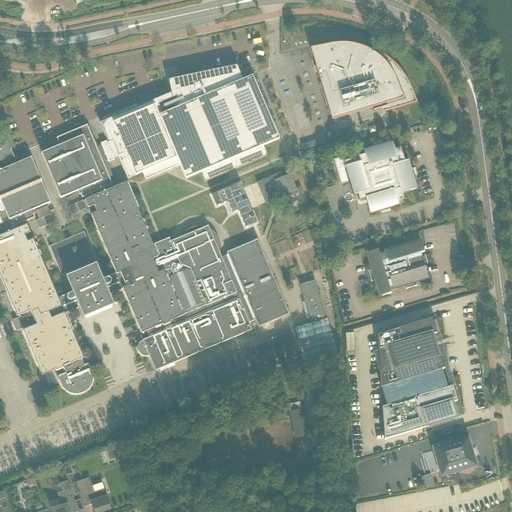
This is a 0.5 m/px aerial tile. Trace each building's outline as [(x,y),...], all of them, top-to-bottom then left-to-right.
[(384,55),(381,53),(377,51),(374,50),(371,48),(368,47),(364,46),(360,45),(357,44),(354,44),(354,45),(350,44),(344,44),(340,44),(336,44),(332,44),(310,49),(313,59),(311,60),(313,68),(316,67),(332,120),(373,108),(374,111),(381,109),(382,113),(417,102),(410,87),(409,84),(408,81),(406,78),(405,76),(403,73),(401,70),(398,68),(396,65),(393,63),(390,60),(387,58),(384,55)] [(153,102),(154,105),(180,166),(179,166),(185,179),(201,173),(205,182),(267,155),(263,146),(279,140),(247,64),(168,81),(171,95),(153,102)] [(203,227),(197,227),(191,228),(185,231),(181,236),(179,240),(178,239),(170,242),(169,238),(153,245),(126,183),(117,187),(106,161),(107,161),(108,162),(109,162),(108,161),(112,159),(113,160),(114,160),(113,159),(114,158),(124,181),(142,173),(145,180),(179,166),(180,166),(154,105),(140,112),(136,104),(102,119),(103,122),(100,124),(108,143),(107,143),(106,142),(105,142),(106,144),(102,145),(101,144),(100,144),(101,146),(96,148),(87,125),(56,138),(59,146),(41,154),(60,199),(79,191),(82,198),(96,192),(98,195),(85,200),(88,208),(94,206),(97,212),(91,215),(116,274),(98,281),(94,270),(88,273),(82,260),(93,255),(84,233),(51,247),(60,269),(77,262),(83,275),(71,280),(75,291),(58,298),(33,240),(27,242),(24,235),(30,233),(27,225),(14,230),(13,227),(35,218),(31,211),(34,210),(38,220),(35,221),(39,229),(54,223),(46,204),(50,203),(31,158),(16,164),(7,142),(0,144),(0,276),(17,317),(19,316),(20,319),(14,321),(18,329),(23,327),(24,330),(23,331),(42,376),(55,370),(56,371),(63,369),(65,374),(57,377),(61,385),(63,388),(66,391),(70,393),(74,394),(78,394),(82,393),(86,391),(89,388),(91,384),(92,380),(92,376),(91,372),(88,364),(84,365),(81,359),(83,358),(64,314),(78,308),(81,316),(112,303),(109,295),(122,290),(141,334),(147,331),(149,338),(142,341),(139,343),(137,347),(138,352),(141,355),(145,357),(149,356),(155,371),(252,330),(248,323),(255,320),(258,328),(288,315),(257,240),(226,253),(227,255),(221,258),(220,256),(219,255),(220,252),(220,245),(218,239),(215,234),(210,230),(209,229),(207,226),(205,227),(203,227)] [(363,151),(364,155),(359,156),(358,153),(334,160),(341,184),(350,182),(354,195),(358,206),(367,204),(370,213),(379,211),(380,215),(390,212),(389,208),(398,205),(400,200),(404,199),(402,194),(416,189),(413,180),(418,179),(415,169),(410,170),(407,161),(404,162),(400,148),(394,150),(392,143),(383,146),(382,141),(371,144),(373,149),(363,151)] [(264,185),(271,201),(277,198),(282,200),(284,206),(305,197),(300,187),(296,189),(290,174),(278,179),(276,175),(263,180),(265,185),(264,185)] [(246,184),(217,196),(222,207),(233,202),(238,214),(244,211),(251,228),(262,224),(246,184)] [(68,207),(72,215),(86,209),(83,201),(68,207)] [(428,279),(423,263),(426,262),(427,264),(425,255),(424,255),(424,257),(422,258),(420,253),(424,252),(420,242),(401,247),(400,244),(389,247),(390,251),(385,252),(385,254),(379,256),(377,250),(366,254),(371,270),(368,271),(371,282),(375,281),(380,297),(391,294),(389,288),(392,287),(392,289),(405,286),(406,289),(417,286),(416,282),(428,279)] [(311,324),(295,328),(305,366),(337,357),(327,319),(324,320),(323,316),(324,316),(315,281),(299,285),(309,320),(310,320),(311,324)] [(441,370),(444,369),(440,354),(436,355),(431,335),(436,334),(432,319),(377,335),(381,388),(388,386),(393,404),(382,407),(383,419),(385,425),(383,426),(384,440),(428,427),(428,426),(456,418),(451,403),(456,401),(452,387),(447,388),(441,370)] [(254,347),(264,371),(301,356),(291,332),(254,347)] [(290,418),(295,439),(308,436),(304,415),(290,418)] [(473,457),(471,449),(470,448),(467,438),(432,448),(435,458),(437,465),(438,467),(441,477),(475,467),(473,457)] [(419,478),(423,490),(434,486),(430,474),(419,478)] [(75,482),(84,507),(91,505),(93,511),(105,511),(111,510),(104,489),(94,493),(89,478),(75,482)] [(78,511),(70,489),(67,481),(59,484),(62,492),(56,493),(61,506),(51,510),(51,511),(78,511)]
